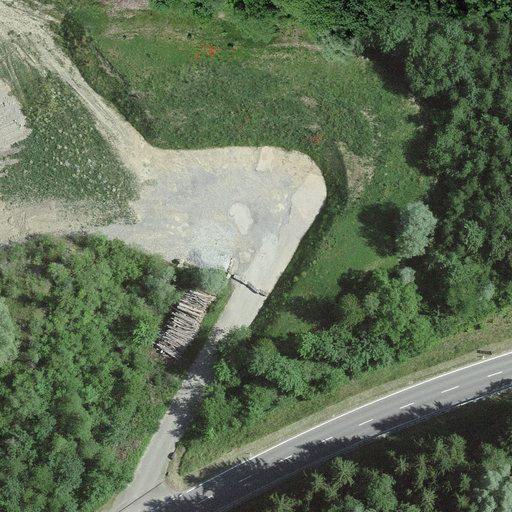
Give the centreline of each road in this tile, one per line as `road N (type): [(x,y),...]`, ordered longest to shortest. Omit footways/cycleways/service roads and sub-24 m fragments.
road 1 (track): [(30,0),(169,23),(203,45),(223,80),(221,211),(277,236),(236,314)]
road 2 (tertiary): [(511,366),(327,437),(178,511)]
